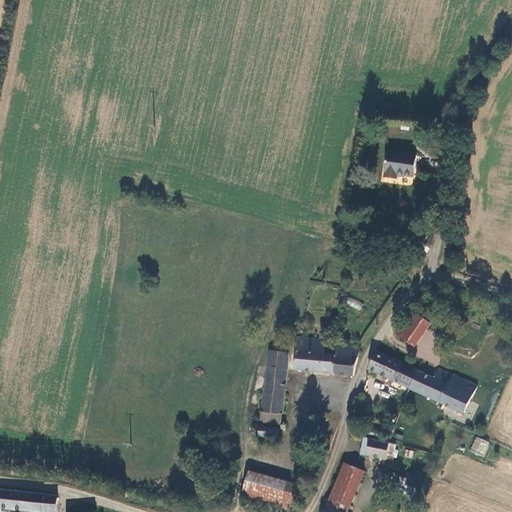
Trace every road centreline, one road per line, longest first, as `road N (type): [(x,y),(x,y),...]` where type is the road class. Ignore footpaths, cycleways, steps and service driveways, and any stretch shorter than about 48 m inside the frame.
road 1 (unclassified): [(308,511),(372,347),(421,280),(446,276),(511,296)]
road 2 (unclassified): [(0,481),(134,511)]
